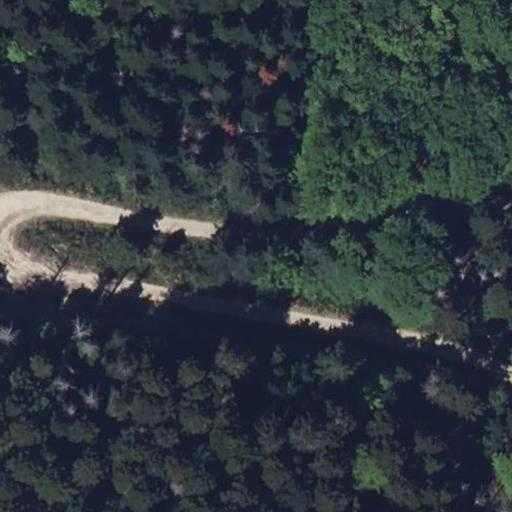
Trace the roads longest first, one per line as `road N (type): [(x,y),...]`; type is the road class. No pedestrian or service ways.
road 1 (track): [(511,385),(460,352),(0,254)]
road 2 (track): [(0,206),(3,199),(346,219),(511,196)]
